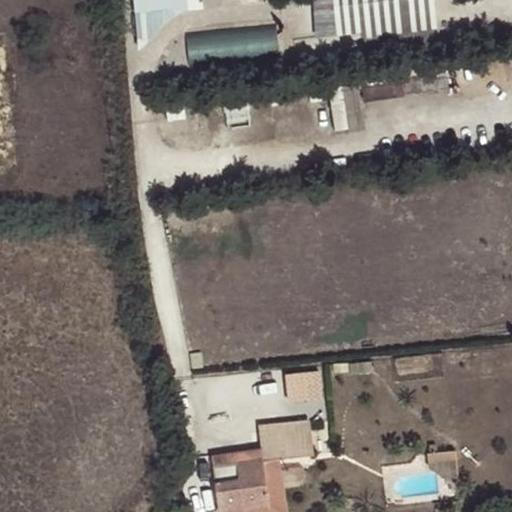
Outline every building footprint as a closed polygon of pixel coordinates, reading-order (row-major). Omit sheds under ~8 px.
[(205,0),(139,0),(141,19),(157,18),(157,10),(206,6),(205,0)] [(316,0),(318,35),(440,29),(438,0),(316,0)] [(280,54),(279,27),(190,29),(191,55),(280,54)] [(326,395),(323,366),(290,369),(292,398),(326,395)] [(440,404),(425,405),(427,435),(442,433),(440,404)] [(261,426),(264,459),(311,454),(309,422),(261,426)] [(269,504),(264,459),(214,464),(219,511),(244,511),(245,506),(269,504)]
